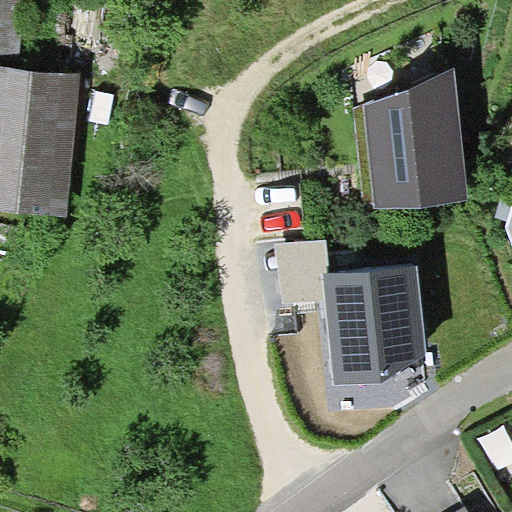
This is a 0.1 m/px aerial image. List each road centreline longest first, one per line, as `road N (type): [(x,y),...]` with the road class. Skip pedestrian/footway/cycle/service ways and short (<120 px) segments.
road 1 (track): [(289,511),(253,378),(226,133),(271,64),(389,0)]
road 2 (residential): [(327,511),(456,417),(511,391)]
